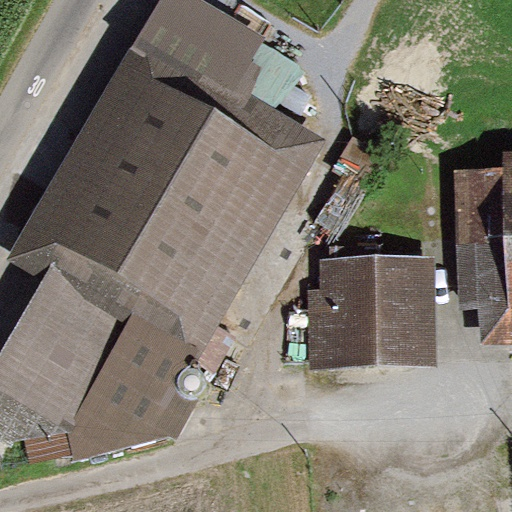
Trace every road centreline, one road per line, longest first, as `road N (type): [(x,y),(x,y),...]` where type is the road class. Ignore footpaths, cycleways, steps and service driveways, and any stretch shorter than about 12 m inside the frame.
road 1 (track): [(0,498),(468,389)]
road 2 (track): [(211,0),(297,52),(331,58),(367,0)]
road 3 (unclassified): [(0,147),(83,0)]
